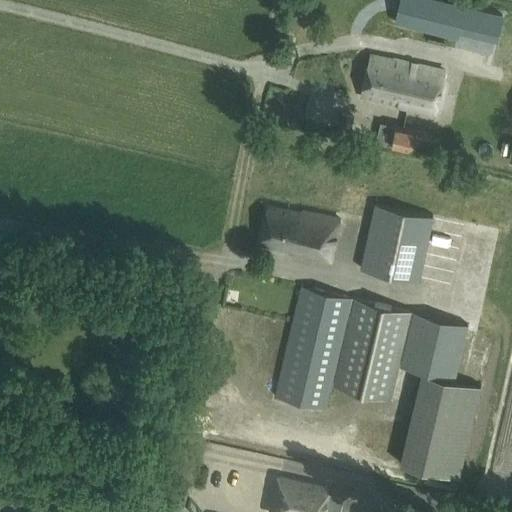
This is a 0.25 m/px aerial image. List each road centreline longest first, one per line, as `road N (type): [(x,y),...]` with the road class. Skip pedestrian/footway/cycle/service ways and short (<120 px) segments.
road 1 (track): [(0,225),(223,257),(279,0)]
road 2 (unclassified): [(262,74),(0,7)]
